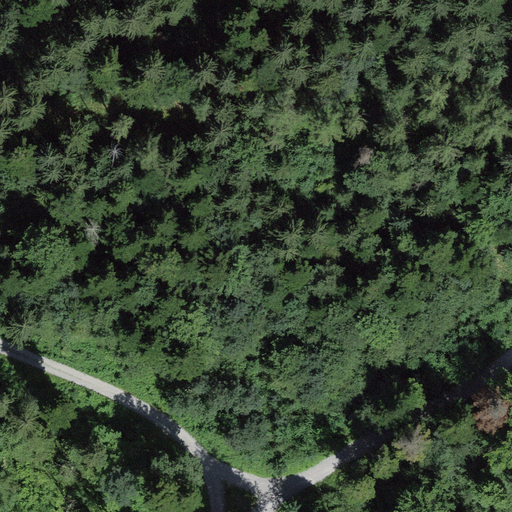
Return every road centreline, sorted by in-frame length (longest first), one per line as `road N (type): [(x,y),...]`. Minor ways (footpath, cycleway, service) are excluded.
road 1 (track): [(215,487),(266,486),(362,450),(447,404),(511,349)]
road 2 (track): [(216,511),(215,487),(164,417),(0,345)]
